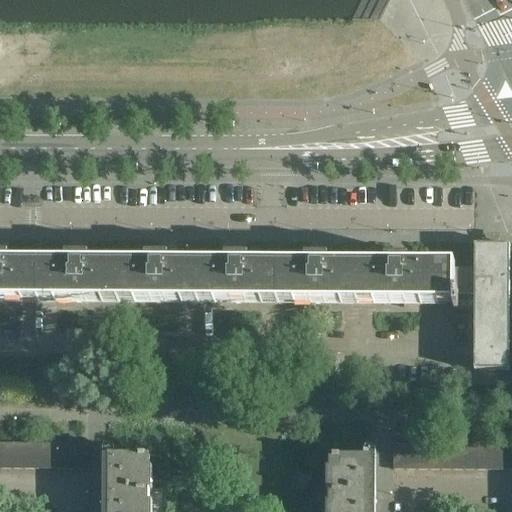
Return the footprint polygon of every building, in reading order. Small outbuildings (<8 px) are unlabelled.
[(509,372),(510,246),(475,246),(475,271),(475,310),(475,372),(509,372)] [(475,310),(475,271),(455,271),(455,266),(409,266),(409,261),(408,256),(388,256),(386,261),(386,265),(330,265),(330,260),(328,256),(308,255),(307,260),(307,265),(263,265),(250,265),(250,260),(249,255),(229,255),(227,260),(227,265),(214,265),(170,264),(170,259),(169,255),(149,255),(148,259),(148,264),(91,264),(91,259),(90,254),(69,254),(68,259),(68,264),(11,263),(11,258),(10,254),(0,253),(0,302),(454,305),(454,310),(475,310)] [(14,470),(14,444),(2,444),(2,470),(14,470)] [(26,470),(26,445),(14,444),(14,470),(26,470)] [(37,470),(38,445),(26,445),(26,470),(37,470)] [(49,470),(49,445),(38,445),(37,470),(49,470)] [(61,470),(61,445),(49,445),(49,470),(61,470)] [(73,470),(73,445),(61,445),(61,470),(73,470)] [(86,470),(86,445),(73,445),(73,470),(86,470)] [(407,471),(407,445),(394,445),(394,471),(407,471)] [(419,471),(419,445),(407,445),(407,471),(419,471)] [(430,471),(431,445),(419,445),(419,471),(430,471)] [(442,471),(442,445),(431,445),(430,471),(442,471)] [(454,471),(454,446),(442,445),(442,471),(454,471)] [(511,471),(511,445),(501,446),(501,471),(511,471)] [(466,471),(466,446),(454,446),(454,471),(466,471)] [(478,471),(478,446),(466,446),(466,471),(478,471)] [(489,471),(490,446),(478,446),(478,471),(489,471)] [(501,471),(501,446),(490,446),(489,471),(501,471)] [(149,511),(150,456),(109,456),(108,511),(149,511)] [(370,511),(371,457),(330,457),(329,511),(370,511)]
